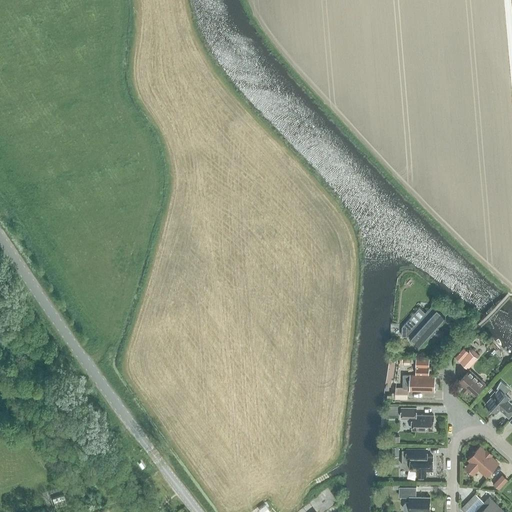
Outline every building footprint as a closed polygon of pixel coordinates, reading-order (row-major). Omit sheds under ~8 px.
[(419,308),(402,327),(401,336),(409,337),(419,345),(445,316),(432,305),(425,313),(419,308)] [(477,358),(469,351),(460,362),(468,369),(477,358)] [(434,392),(435,376),(428,375),(429,360),(416,359),(415,375),(410,375),(409,391),(434,392)] [(469,370),(459,381),(474,394),(484,384),(469,370)] [(509,398),(504,393),(509,388),(500,380),(497,387),(499,389),(495,392),(494,391),(490,397),(491,397),(485,404),(490,409),(496,413),(499,409),(508,418),(511,413),(511,404),(507,401),(509,398)] [(408,387),(395,387),(395,399),(407,399),(408,387)] [(412,430),(433,430),(433,415),(416,415),(416,408),(401,408),(401,419),(412,419),(412,430)] [(497,463),(479,447),(468,459),(471,462),(466,468),(472,474),(478,468),(486,475),(497,463)] [(402,466),(405,470),(416,470),(416,476),(426,476),(426,470),(432,470),(432,457),(427,456),(427,449),(406,448),(406,450),(402,450),(402,466)] [(508,479),(502,474),(493,484),(499,489),(508,479)] [(409,497),(409,503),(405,503),(403,504),(403,509),(405,511),(409,511),(429,511),(430,497),(415,497),(416,487),(403,487),(403,497),(409,497)] [(479,498),(475,493),(469,499),(474,504),(479,498)] [(478,508),(482,511),(495,511),(500,508),(489,497),(478,508)] [(469,499),(460,508),(463,511),(465,511),(474,504),(469,499)]
